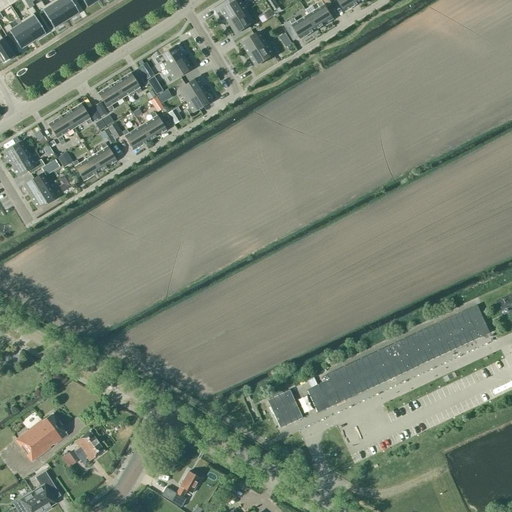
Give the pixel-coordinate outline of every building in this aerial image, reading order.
[(41,1),(35,4),(39,10),(41,8),(53,28),(66,20),(53,0),(44,6),(41,1)] [(53,0),(66,20),(79,12),(70,0),(53,0)] [(246,1),(245,0),(237,0),(222,10),(229,22),(246,11),(242,4),(246,1)] [(274,0),(266,0),(273,11),(279,7),(274,0)] [(337,0),(345,11),(348,9),(349,10),(349,9),(361,1),(360,0),(337,0)] [(320,8),(308,15),(317,29),(329,21),(329,22),(330,22),(329,21),(333,19),(324,5),(321,1),(317,4),(320,8)] [(29,15),(20,21),(21,23),(33,41),(45,33),(33,14),(35,12),(32,6),(26,10),(29,15)] [(250,18),(246,11),(229,22),(236,33),(253,23),(257,20),(255,15),(250,18)] [(294,18),(290,21),(292,25),(300,39),(304,36),(305,37),(305,36),(317,29),(308,15),(297,22),(294,18)] [(9,24),(3,27),(7,33),(9,31),(20,49),(33,41),(21,23),(12,29),(9,24)] [(266,43),(259,32),(242,42),(249,54),(266,43)] [(0,58),(3,63),(13,57),(0,35),(0,58)] [(270,51),(266,43),(249,54),(256,66),(273,55),(277,52),(275,48),(270,51)] [(183,57),(176,45),(158,56),(159,56),(154,59),(157,63),(161,61),(166,68),(183,57)] [(190,69),(183,57),(166,68),(170,75),(166,77),(169,82),(173,79),(173,80),(190,69)] [(142,60),(137,64),(147,76),(152,72),(142,60)] [(130,73),(114,83),(122,97),(134,90),(137,94),(141,91),(138,87),(130,73)] [(155,91),(162,87),(154,75),(148,79),(155,91)] [(203,90),(196,78),(178,89),(186,100),(203,90)] [(122,97),(114,83),(98,93),(106,107),(109,111),(113,109),(110,104),(122,97)] [(167,90),(157,97),(161,103),(171,97),(167,90)] [(210,101),(203,90),(186,100),(190,107),(186,110),(189,114),(193,112),(210,101)] [(156,97),(149,101),(156,112),(163,108),(156,97)] [(100,99),(88,106),(94,117),(106,111),(100,99)] [(80,104),(64,114),(73,128),(85,120),(87,125),(91,122),(89,118),(80,104)] [(141,113),(138,108),(133,112),(136,117),(141,113)] [(173,108),(166,112),(173,123),(180,119),(173,108)] [(152,119),(140,126),(149,140),(165,130),(157,116),(156,116),(154,112),(150,115),(152,119)] [(73,128),(64,114),(48,124),(56,138),(59,142),(63,139),(61,135),(73,128)] [(149,140),(140,126),(128,134),(126,129),(122,132),(124,136),(133,150),(149,140)] [(27,153),(20,142),(3,152),(10,164),(27,153)] [(107,147),(104,143),(100,145),(103,149),(91,157),(99,171),(115,161),(107,147)] [(53,152),(48,145),(43,148),(47,156),(53,152)] [(62,166),(71,161),(66,152),(57,158),(62,166)] [(27,153),(10,164),(17,176),(27,170),(29,174),(44,165),(40,158),(33,163),(27,153)] [(99,171),(91,157),(79,164),(76,160),(72,163),(75,167),(83,180),(99,171)] [(58,167),(54,160),(46,165),(50,172),(58,167)] [(52,182),(61,193),(76,182),(68,171),(52,182)] [(47,186),(40,174),(23,185),(30,197),(47,186)] [(55,198),(47,186),(30,197),(38,208),(55,198)] [(360,359),(326,374),(329,380),(307,390),(317,412),(395,376),(451,351),(490,333),(477,305),(438,323),(388,346),(360,359)] [(280,428),(302,418),(289,390),(267,400),(280,428)] [(46,416),(15,439),(32,461),(67,435),(62,428),(63,427),(52,413),(47,417),(46,416)] [(90,431),(75,441),(79,447),(74,451),(76,455),(78,454),(81,458),(85,456),(88,460),(93,456),(94,458),(104,450),(90,431)] [(68,452),(63,455),(71,465),(75,462),(68,452)] [(40,486),(31,492),(44,511),(50,507),(49,506),(51,505),(50,503),(54,501),(53,499),(59,495),(44,471),(35,477),(40,486)] [(166,487),(161,495),(181,507),(186,499),(182,497),(186,490),(191,493),(200,478),(188,471),(179,486),(180,486),(176,493),(166,487)] [(42,511),(44,511),(31,492),(13,503),(17,511),(42,511)] [(188,511),(189,511),(200,511),(203,508),(194,503),(188,511)]
